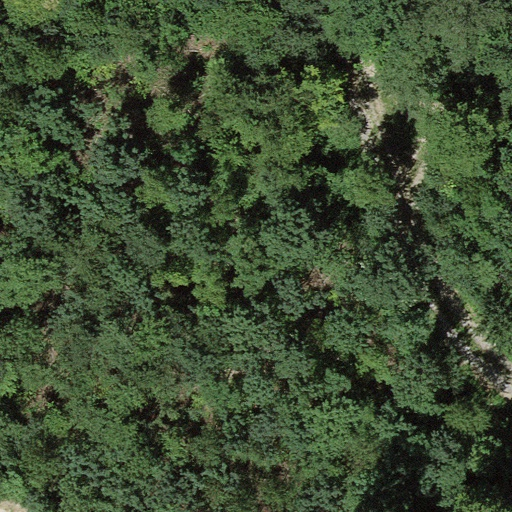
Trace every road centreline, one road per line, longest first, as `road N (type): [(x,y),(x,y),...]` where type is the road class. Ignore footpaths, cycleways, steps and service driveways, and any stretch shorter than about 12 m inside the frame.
road 1 (track): [(511,381),(474,353),(408,227),(358,72),(345,0)]
road 2 (track): [(358,72),(453,125),(511,141)]
